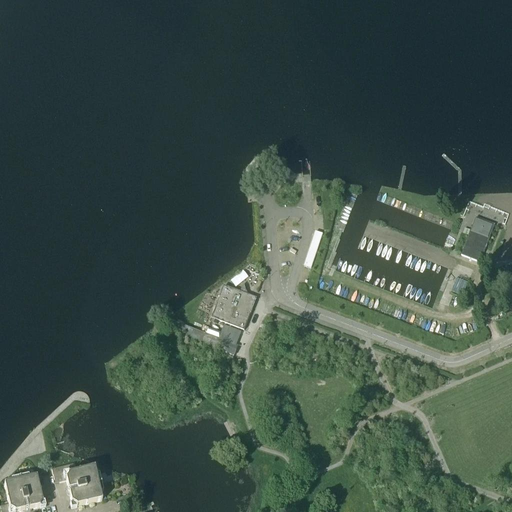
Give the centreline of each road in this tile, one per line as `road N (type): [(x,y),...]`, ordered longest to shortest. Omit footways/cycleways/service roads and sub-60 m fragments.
road 1 (unclassified): [(511,334),(441,359),(288,299)]
road 2 (residential): [(288,299),(306,220),(279,213),(271,221)]
